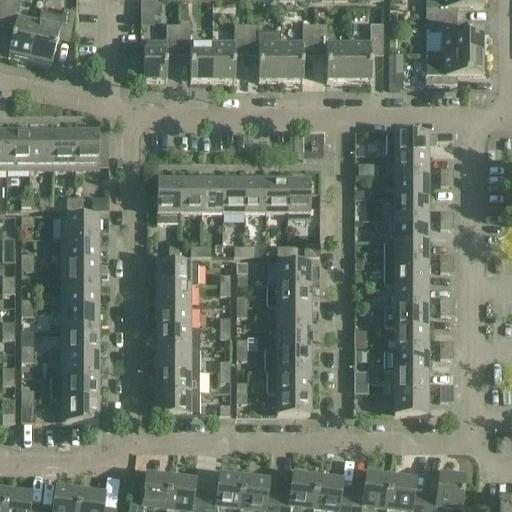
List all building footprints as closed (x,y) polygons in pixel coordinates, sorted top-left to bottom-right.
[(9,1),(6,0),(0,0),(0,26),(3,27),(9,1)] [(424,0),(425,11),(425,24),(452,24),(452,12),(457,12),(482,12),(482,0),(424,0)] [(30,64),(38,25),(17,20),(21,3),(9,1),(3,27),(14,29),(8,59),(30,64)] [(41,15),(38,25),(30,64),(51,68),(58,39),(70,42),(76,16),(64,13),(62,20),(41,15)] [(426,58),(442,58),(482,58),(482,35),(452,36),(452,24),(425,24),(425,36),(426,36),(426,58)] [(245,56),(245,29),(234,29),(234,46),(211,46),(211,86),(234,86),(234,56),(245,56)] [(280,35),(258,35),(258,29),(245,29),(245,56),(257,56),(257,86),(280,86),(280,46),(280,35)] [(314,56),(314,29),(302,29),(302,46),(280,46),(280,86),(302,86),(302,56),(314,56)] [(348,86),(348,46),(326,46),(326,29),(314,29),(314,56),(326,56),(326,86),(348,86)] [(382,56),(382,29),(370,29),(370,46),(348,46),(348,86),(370,86),(370,56),(382,56)] [(177,56),(178,30),(165,30),(165,46),(143,46),(143,86),(165,86),(166,56),(177,56)] [(178,30),(177,56),(189,56),(190,86),(211,86),(211,46),(190,46),(190,30),(178,30)] [(426,58),(425,80),(425,92),(452,92),(452,80),(456,80),(482,80),(482,58),(442,58),(426,58)] [(6,137),(6,175),(29,175),(29,137),(6,137)] [(51,175),(51,137),(29,137),(29,175),(51,175)] [(74,175),(74,137),(51,137),(51,175),(74,175)] [(74,137),(74,175),(98,175),(98,137),(74,137)] [(427,138),(386,138),(386,160),(394,160),(427,160),(427,150),(435,150),(435,147),(452,147),(453,138),(427,138)] [(427,160),(394,160),(394,182),(427,182),(427,160)] [(364,169),(354,169),(354,182),(364,182),(364,169)] [(453,173),(440,173),(440,182),(452,182),(453,173)] [(427,182),(394,182),(394,204),(427,204),(427,182)] [(452,182),(440,182),(440,191),(452,191),(452,182)] [(179,228),(179,218),(179,186),(156,186),(156,228),(179,228)] [(200,218),(200,186),(179,186),(179,218),(200,218)] [(222,219),(222,186),(200,186),(200,218),(222,219)] [(243,219),(243,186),(222,186),(222,219),(243,219)] [(265,219),(265,186),(243,186),(243,219),(265,219)] [(287,219),(287,186),(265,186),(265,219),(287,219)] [(309,186),(287,186),(287,219),(287,225),(309,225),(309,219),(309,186)] [(363,194),(354,194),(354,202),(363,202),(363,194)] [(66,201),(66,215),(74,215),(74,202),(66,201)] [(20,202),(20,215),(29,215),(29,202),(20,202)] [(29,202),(29,215),(37,215),(37,202),(29,202)] [(74,202),(74,215),(83,215),(83,202),(74,202)] [(92,202),(92,215),(109,216),(109,202),(92,202)] [(394,225),(426,225),(427,204),(394,204),(394,225)] [(439,225),(452,225),(452,216),(439,216),(439,225)] [(20,221),(20,230),(33,230),(33,221),(20,221)] [(98,221),(60,221),(60,244),(98,245),(98,221)] [(426,225),(394,225),(394,247),(426,247),(426,225)] [(439,234),(452,234),(452,225),(439,225),(439,234)] [(1,244),(15,244),(15,236),(2,236),(1,244)] [(1,253),(15,253),(15,244),(1,244),(1,253)] [(98,245),(60,244),(60,267),(98,267),(98,245)] [(426,247),(394,247),(384,247),(384,268),(426,268),(426,247)] [(168,251),(168,261),(179,261),(179,250),(168,251)] [(190,250),(190,261),(200,261),(200,250),(190,250)] [(200,250),(200,261),(211,261),(211,251),(200,250)] [(233,250),(233,261),(243,261),(243,251),(233,250)] [(243,251),(243,261),(254,261),(254,251),(243,251)] [(276,251),(276,261),(287,261),(287,251),(276,251)] [(287,251),(287,261),(297,262),(297,251),(287,251)] [(20,267),(33,267),(33,258),(20,258),(20,267)] [(439,268),(452,269),(452,260),(439,260),(439,268)] [(33,267),(20,267),(20,276),(33,276),(33,267)] [(98,267),(60,267),(60,290),(98,290),(98,267)] [(197,268),(156,267),(156,290),(189,290),(197,290),(197,268)] [(236,267),(236,278),(247,278),(247,267),(236,267)] [(309,268),(276,267),(276,290),(309,290),(309,268)] [(394,290),(426,290),(426,268),(384,268),(384,289),(394,289),(394,290)] [(439,277),(452,277),(452,269),(439,268),(439,277)] [(219,290),(230,290),(230,279),(219,279),(219,290)] [(1,290),(14,290),(15,281),(2,281),(1,290)] [(266,312),(276,312),(309,312),(309,290),(276,290),(267,289),(266,312)] [(1,298),(14,298),(14,290),(1,290),(1,298)] [(98,290),(60,290),(60,313),(98,313),(98,290)] [(156,312),(189,312),(189,290),(156,290),(156,312)] [(219,300),(230,300),(230,290),(219,290),(219,300)] [(426,290),(394,290),(394,311),(394,312),(426,312),(426,290)] [(236,312),(247,312),(247,301),(236,301),(236,312)] [(439,312),(452,312),(452,303),(439,303),(439,312)] [(20,313),(33,313),(33,304),(20,304),(20,313)] [(384,333),(394,333),(426,333),(426,312),(394,312),(394,311),(384,311),(384,333)] [(189,312),(156,312),(156,333),(189,333),(189,312)] [(247,312),(236,312),(236,322),(247,322),(247,312)] [(276,333),(309,333),(309,312),(276,312),(276,333)] [(439,320),(452,320),(452,312),(439,312),(439,320)] [(33,313),(20,313),(20,322),(33,322),(33,313)] [(98,313),(60,313),(60,336),(98,336),(98,313)] [(219,333),(230,333),(230,323),(219,323),(219,333)] [(2,336),(15,336),(15,327),(2,327),(2,336)] [(199,333),(189,333),(156,333),(156,355),(199,355),(199,333)] [(219,344),(230,344),(230,333),(219,333),(219,344)] [(309,333),(276,333),(276,354),(276,355),(309,355),(309,333)] [(426,333),(394,333),(393,355),(426,355),(426,333)] [(2,344),(15,344),(15,336),(2,336),(2,344)] [(98,336),(60,336),(60,358),(98,358),(98,336)] [(354,337),(353,337),(353,353),(365,353),(365,337),(354,337)] [(257,343),(247,343),(247,344),(247,355),(257,355),(257,343)] [(236,355),(247,355),(247,344),(236,344),(236,355)] [(452,346),(439,346),(439,355),(452,355),(452,346)] [(20,359),(33,358),(33,350),(20,350),(20,359)] [(276,354),(264,354),(264,377),(266,377),(276,377),(276,376),(309,376),(309,355),(276,355),(276,354)] [(156,376),(199,376),(199,355),(156,355),(156,376)] [(247,355),(236,355),(236,365),(247,365),(247,355)] [(393,355),(383,355),(383,376),(393,376),(426,376),(426,355),(393,355)] [(452,355),(439,355),(439,364),(452,364),(452,355)] [(366,357),(356,357),(356,366),(366,366),(366,357)] [(33,358),(20,359),(20,367),(33,367),(33,358)] [(98,358),(60,358),(60,381),(98,381),(98,358)] [(219,376),(230,376),(230,366),(219,366),(219,376)] [(15,373),(1,373),(1,381),(15,381),(15,373)] [(156,398),(199,398),(199,376),(156,376),(156,398)] [(219,387),(230,387),(230,376),(219,376),(219,387)] [(266,399),(276,399),(276,398),(309,398),(309,376),(276,376),(276,377),(266,377),(266,399)] [(426,376),(393,376),(393,398),(426,398),(426,376)] [(15,381),(1,381),(1,390),(15,390),(15,381)] [(51,404),(60,403),(60,404),(98,404),(98,381),(60,381),(51,381),(51,404)] [(236,398),(247,398),(247,387),(236,387),(236,398)] [(439,398),(452,398),(452,389),(439,389),(439,398)] [(20,404),(33,404),(33,395),(20,395),(20,404)] [(156,420),(189,420),(199,420),(199,398),(156,398),(156,420)] [(247,398),(236,398),(236,408),(247,408),(247,398)] [(276,420),(309,420),(309,398),(276,398),(276,399),(276,420)] [(393,420),(426,420),(426,398),(393,398),(393,420)] [(439,407),(452,407),(452,398),(439,398),(439,407)] [(33,404),(20,404),(20,413),(20,428),(33,428),(33,413),(33,404)] [(60,428),(98,427),(98,404),(60,404),(60,428)] [(219,410),(219,420),(230,420),(230,410),(219,410)] [(1,419),(2,427),(14,427),(14,418),(1,419)] [(239,511),(243,482),(219,478),(216,500),(205,499),(202,511),(239,511)] [(312,511),(317,481),(292,478),(290,500),(278,499),(276,511),(312,511)] [(351,499),(349,511),(386,511),(390,481),(366,478),(363,500),(351,499)] [(425,499),(422,511),(460,511),(464,481),(439,478),(436,500),(425,499)] [(131,499),(128,511),(166,511),(170,482),(146,479),(143,500),(131,499)] [(349,511),(351,499),(340,497),(341,485),(317,481),(312,511),(349,511)] [(390,481),(386,511),(422,511),(425,499),(413,497),(415,484),(390,481)] [(202,511),(205,499),(193,497),(195,485),(170,482),(166,511),(202,511)] [(276,511),(278,499),(266,497),(268,485),(243,482),(239,511),(276,511)] [(77,511),(80,495),(55,492),(52,511),(77,511)] [(6,495),(3,511),(38,511),(29,511),(31,498),(6,495)] [(80,495),(77,511),(111,511),(102,511),(104,498),(80,495)]
